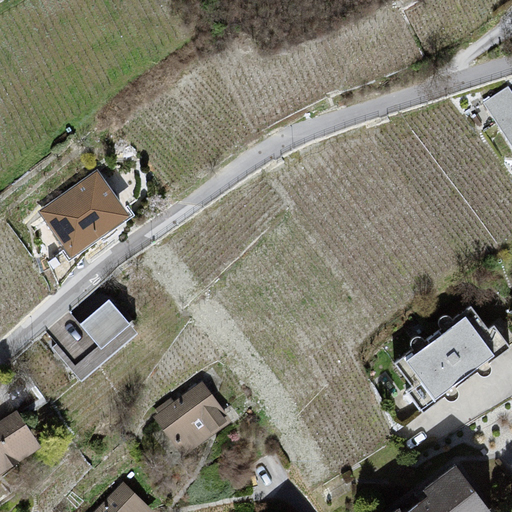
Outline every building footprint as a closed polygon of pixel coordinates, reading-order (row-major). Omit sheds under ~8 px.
[(511,100),(505,89),(481,105),(511,151),(511,100)] [(94,170),(32,204),(66,251),(128,210),(94,170)] [(108,293),(49,340),(78,376),(138,324),(108,293)] [(459,316),(400,360),(434,403),(490,357),(459,316)] [(202,383),(147,414),(180,459),(229,422),(202,383)] [(12,403),(0,410),(0,467),(36,443),(12,403)] [(485,511),(451,469),(419,491),(422,499),(406,511),(485,511)] [(147,511),(119,486),(94,511),(147,511)]
